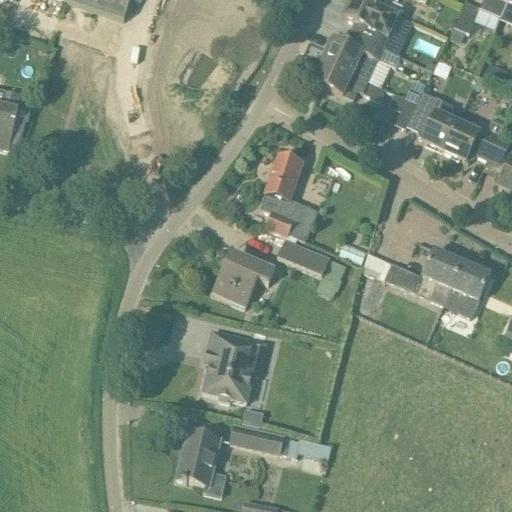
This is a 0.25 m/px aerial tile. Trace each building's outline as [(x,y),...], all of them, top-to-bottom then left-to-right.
[(131,0),(63,0),(62,4),(123,25),(131,0)] [(352,0),(352,1),(397,22),(401,12),(386,4),(387,0),(408,0),(424,7),(427,0),(352,0)] [(484,0),(479,13),(499,22),(508,0),(484,0)] [(511,0),(508,0),(499,22),(500,23),(499,24),(511,30),(511,0)] [(396,61),(402,50),(387,43),(397,22),(352,1),(342,23),(351,27),(347,38),(382,54),(396,61)] [(468,39),(479,13),(465,7),(454,33),(468,39)] [(347,38),(342,48),(332,44),(322,66),(380,93),(390,71),(394,73),(399,62),(396,61),(382,54),(347,38)] [(141,77),(148,52),(137,49),(130,74),(141,77)] [(322,66),(312,88),(342,101),(346,91),(362,98),(379,106),(384,95),(380,93),(322,66)] [(489,68),(482,82),(487,84),(500,89),(502,90),(508,76),(489,68)] [(112,73),(105,97),(133,105),(140,81),(112,73)] [(141,81),(137,102),(149,105),(153,83),(141,81)] [(473,93),(478,94),(483,94),(487,91),(490,87),(478,82),(473,93)] [(164,86),(154,107),(168,114),(178,93),(164,86)] [(21,99),(3,94),(0,107),(0,153),(8,155),(9,151),(17,153),(23,137),(25,127),(15,124),(21,99)] [(443,157),(457,126),(448,123),(453,112),(422,98),(421,100),(417,110),(416,110),(407,129),(425,137),(421,147),(443,157)] [(395,100),(389,112),(400,117),(394,129),(405,134),(407,129),(416,110),(409,106),(395,100)] [(486,166),(482,175),(504,128),(493,123),(489,131),(478,126),(474,134),(457,126),(443,157),(465,167),(471,153),(474,155),(475,159),(474,161),(486,166)] [(504,128),(482,175),(495,181),(496,179),(500,177),(503,179),(497,193),(511,199),(511,152),(509,152),(511,147),(500,142),(505,129),(504,128)] [(302,167),(278,159),(259,214),(271,219),(266,233),(304,248),(318,218),(290,205),(302,167)] [(329,265),(287,247),(279,264),(321,283),(329,265)] [(243,259),(235,256),(228,272),(224,270),(211,299),(244,313),(256,285),(267,290),(274,274),(243,261),(243,259)] [(443,311),(461,268),(433,256),(422,282),(390,269),(367,259),(361,278),(362,278),(362,280),(372,284),(373,281),(443,311)] [(461,268),(443,311),(469,323),(477,306),(489,280),(461,268)] [(355,306),(352,317),(361,321),(366,311),(361,309),(355,306)] [(230,342),(211,337),(203,370),(208,371),(201,398),(221,403),(220,406),(231,408),(232,405),(248,408),(254,380),(259,380),(265,348),(230,342)] [(245,414),(241,429),(260,433),(263,418),(245,414)] [(330,454),(234,432),(230,449),(296,463),(297,459),(327,466),(330,454)] [(187,438),(176,484),(181,486),(181,487),(186,489),(186,487),(210,492),(213,478),(221,446),(207,442),(187,438)]
